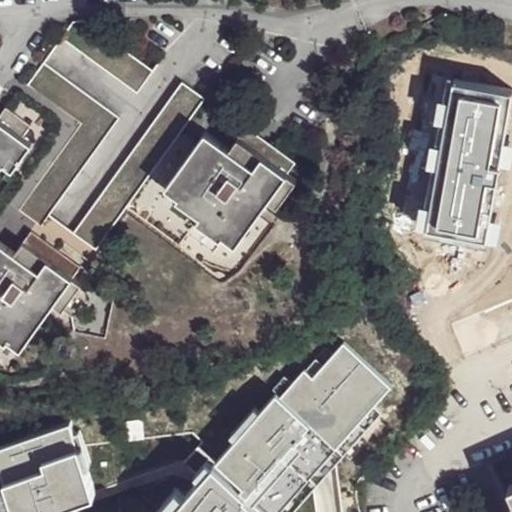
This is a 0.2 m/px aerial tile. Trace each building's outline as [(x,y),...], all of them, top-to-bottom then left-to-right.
[(59,41),(134,94),(151,71),(81,22),(71,25),(59,41)] [(19,213),(42,229),(118,120),(41,66),(26,87),(80,126),(19,213)] [(65,246),(89,262),(202,98),(180,83),(65,246)] [(0,174),(4,169),(13,176),(33,147),(23,140),(31,129),(7,112),(0,121),(0,174)] [(199,218),(237,245),(268,198),(278,205),(297,178),(287,171),(295,160),(245,125),(229,148),(205,130),(166,188),(202,214),(199,218)] [(0,334),(25,352),(56,307),(65,314),(85,286),(75,279),(83,267),(34,233),(17,256),(0,243),(0,334)] [(511,303),(448,331),(461,360),(511,338),(511,303)] [(77,423),(0,446),(2,451),(0,451),(0,511),(278,511),(375,403),(392,383),(344,341),(323,364),(313,376),(305,369),(304,368),(291,384),(281,395),(277,392),(276,393),(259,412),(259,413),(262,417),(239,442),(236,439),(235,440),(216,461),(244,485),(241,488),(213,465),(212,466),(214,468),(204,480),(202,478),(201,478),(185,497),(171,511),(77,511),(75,503),(95,497),(86,468),(80,448),(84,447),(81,434),(77,423)] [(305,369),(313,376),(323,364),(315,358),(305,369)] [(277,392),(281,395),(291,384),(283,377),(272,389),(276,393),(277,392)] [(292,511),(382,410),(375,403),(278,511),(292,511)] [(236,439),(239,442),(262,417),(259,413),(259,412),(254,408),(230,435),(235,440),(236,439)] [(85,433),(81,434),(84,447),(80,448),(86,468),(96,465),(85,433)] [(202,478),(204,480),(214,468),(212,466),(213,465),(207,460),(196,473),(201,478),(202,478)] [(171,511),(185,497),(176,490),(157,511),(171,511)]
